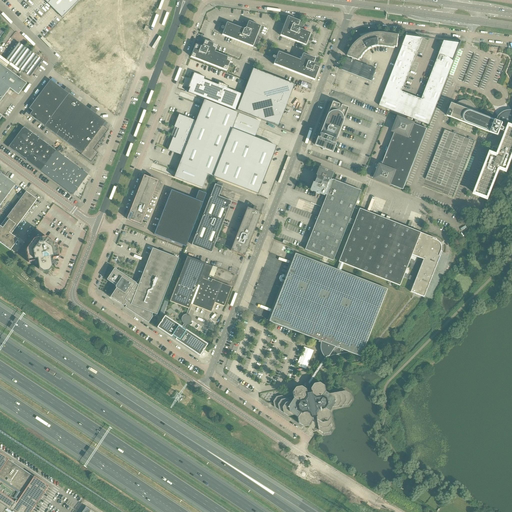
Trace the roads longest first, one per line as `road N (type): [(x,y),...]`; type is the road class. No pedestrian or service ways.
road 1 (unclassified): [(202,388),(347,17)]
road 2 (motorway): [(254,511),(0,342)]
road 3 (motorway): [(0,366),(218,511)]
road 4 (unclassified): [(202,388),(73,300),(97,224)]
road 5 (unclassified): [(97,224),(180,12)]
road 6 (motorway): [(0,391),(182,511)]
road 7 (motorway): [(177,436),(0,318)]
road 8 (unclassified): [(378,501),(202,388)]
road 9 (unclassified): [(0,134),(54,58),(0,6)]
road 10 (motorway): [(310,511),(177,436)]
road 11 (motorway): [(290,511),(177,436)]
road 12 (secondary): [(352,3),(477,21)]
road 13 (unclassified): [(347,17),(470,35)]
road 14 (unclassified): [(347,17),(228,0)]
